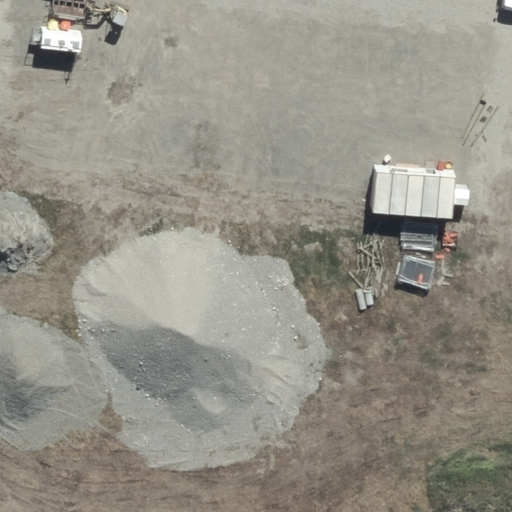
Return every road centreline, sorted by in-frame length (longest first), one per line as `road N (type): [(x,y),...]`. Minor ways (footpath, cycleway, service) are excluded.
road 1 (unknown): [(256,0),(224,511)]
road 2 (unknown): [(0,340),(233,347)]
